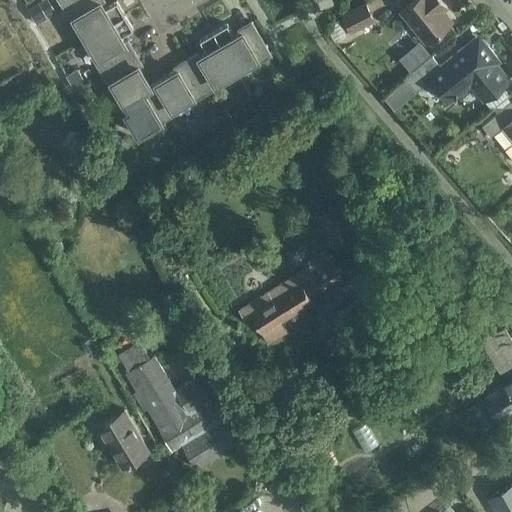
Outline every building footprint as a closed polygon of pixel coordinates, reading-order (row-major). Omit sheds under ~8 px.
[(101,0),(73,0),(63,6),(70,18),(73,16),(85,36),(124,14),(116,0),(115,0),(103,7),(100,1),(101,0)] [(409,0),(399,9),(426,42),(452,21),(442,9),(446,5),(442,0),(409,0)] [(341,13),(351,31),(373,20),(364,2),(341,13)] [(132,28),(124,14),(85,36),(97,57),(94,59),(101,71),(134,51),(127,39),(123,41),(120,35),(132,28)] [(226,22),(212,30),(235,69),(255,57),(257,61),(270,53),(250,20),(238,27),(240,31),(234,34),(226,22)] [(197,51),(185,58),(205,91),(217,84),(215,81),(235,69),(212,30),(198,38),(206,51),(200,54),(197,51)] [(403,76),(415,91),(430,78),(448,100),(470,82),(483,99),(509,78),(495,62),(498,59),(487,45),(484,48),(475,36),(440,65),(431,54),(403,76)] [(134,51),(101,71),(108,82),(111,80),(117,90),(122,100),(119,102),(138,133),(160,120),(142,89),(149,85),(149,84),(143,75),(138,65),(141,63),(134,51)] [(149,85),(142,89),(160,120),(175,112),(172,106),(181,101),(191,95),(193,99),(205,91),(185,58),(173,65),(176,69),(166,74),(149,84),(149,85)] [(511,141),(504,148),(511,157),(511,98),(481,124),(490,135),(502,125),(511,138),(511,141)] [(314,213),(333,243),(354,229),(336,199),(314,213)] [(248,322),(253,319),(268,342),(282,333),(276,323),(343,281),(324,250),(310,259),(313,264),(240,309),(248,322)] [(182,320),(192,314),(185,302),(175,308),(182,320)] [(511,364),(511,341),(502,325),(491,332),(493,335),(481,343),(500,372),(511,364)] [(133,394),(143,412),(146,410),(170,451),(181,444),(196,468),(235,445),(197,379),(174,392),(153,356),(149,359),(139,343),(118,355),(127,371),(124,373),(135,392),(133,394)] [(511,410),(511,376),(465,406),(480,430),(511,410)] [(121,467),(148,450),(123,410),(96,427),(121,467)] [(302,429),(310,444),(330,434),(322,418),(302,429)] [(273,473),(281,469),(277,462),(269,467),(273,473)] [(511,511),(511,481),(489,496),(488,497),(496,511),(511,511)] [(197,511),(192,502),(180,509),(182,511),(197,511)]
